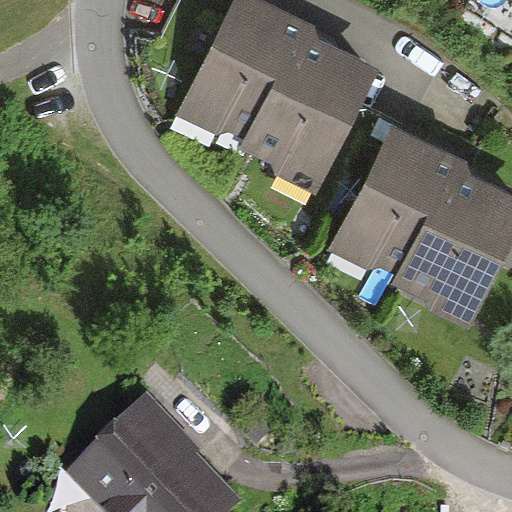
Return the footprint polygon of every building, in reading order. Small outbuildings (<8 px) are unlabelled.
[(222,0),(170,111),(238,144),(286,43),(291,31),(226,0),(222,0)] [(354,75),(286,43),(238,144),(230,160),(298,192),(354,75)] [(329,241),(397,274),(445,173),(450,161),(382,129),(329,241)] [(511,207),(511,204),(445,173),(397,274),(389,290),(457,322),(511,207)] [(206,511),(210,510),(124,411),(53,472),(87,511),(206,511)]
